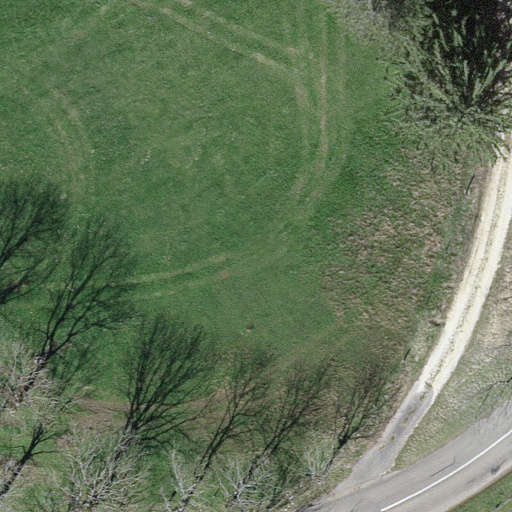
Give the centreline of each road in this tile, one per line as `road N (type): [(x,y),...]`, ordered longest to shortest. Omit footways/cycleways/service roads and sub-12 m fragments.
road 1 (track): [(511,82),(501,181),(477,280),(355,511)]
road 2 (secondary): [(511,427),(375,511)]
